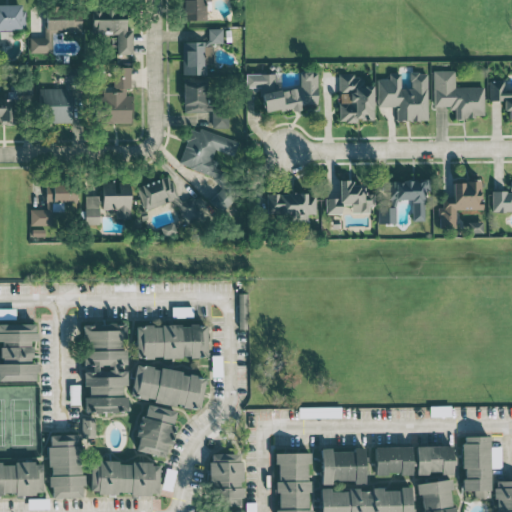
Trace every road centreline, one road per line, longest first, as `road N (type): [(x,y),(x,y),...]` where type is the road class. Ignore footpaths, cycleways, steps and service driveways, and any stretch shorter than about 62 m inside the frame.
road 1 (residential): [(511,146),(271,148)]
road 2 (residential): [(0,151),(148,146)]
road 3 (residential): [(152,0),(148,146)]
